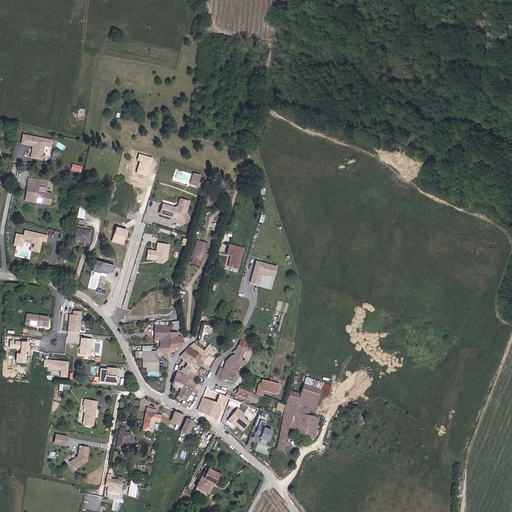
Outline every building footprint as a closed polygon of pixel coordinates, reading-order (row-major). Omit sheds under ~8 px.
[(46,155),(43,154),(45,145),(51,147),(52,140),(23,134),(22,144),(33,146),(30,158),(42,160),(45,161),(46,155)] [(152,158),(142,155),(140,155),(138,160),(141,161),(137,173),(147,176),(152,158)] [(82,166),(73,164),(71,170),(81,172),(82,166)] [(197,183),(199,176),(193,174),(189,186),(196,188),(197,183)] [(46,182),(37,180),(27,179),(24,198),(35,200),(35,199),(39,199),(38,205),(41,205),(49,206),(51,194),(44,193),(39,192),(36,192),(37,185),(45,186),(46,186),(46,182)] [(36,192),(39,192),(44,193),(45,186),(37,185),(36,192)] [(185,215),(189,203),(179,200),(177,208),(175,209),(162,205),(159,214),(171,218),(172,217),(175,218),(180,226),(188,222),(185,215)] [(128,231),(117,227),(112,241),(123,245),(128,231)] [(74,240),(88,242),(90,231),(76,229),(74,240)] [(41,245),(42,241),(46,242),(47,236),(25,231),(24,236),(17,234),(15,239),(14,245),(22,247),(23,241),(32,243),(31,250),(39,252),(41,245)] [(197,250),(194,258),(204,260),(208,261),(210,255),(206,254),(208,246),(197,243),(195,250),(197,250)] [(165,260),(168,246),(156,244),(155,252),(147,251),(145,259),(153,261),(155,263),(161,264),(165,260)] [(228,267),(236,269),(242,248),(230,245),(228,253),(233,255),(232,257),(231,257),(228,267)] [(194,258),(193,263),(202,266),(204,260),(194,258)] [(115,266),(97,261),(95,267),(94,270),(109,275),(110,271),(113,272),(115,266)] [(265,263),(257,261),(251,282),(259,284),(262,273),(274,276),(277,267),(265,263)] [(38,326),(46,327),(47,317),(25,314),(24,324),(29,324),(29,327),(38,328),(38,326)] [(73,315),(70,314),(68,331),(80,332),(81,315),(73,315)] [(156,322),(152,322),(152,339),(160,339),(160,347),(158,347),(155,347),(155,352),(159,356),(165,352),(169,352),(169,348),(169,340),(163,340),(163,338),(160,338),(160,332),(155,332),(156,322)] [(166,332),(166,323),(156,323),(156,322),(155,332),(160,332),(166,332)] [(169,340),(169,348),(174,348),(181,348),(181,338),(177,338),(177,334),(166,334),(166,332),(160,332),(160,338),(163,338),(163,340),(169,340)] [(229,341),(233,338),(230,335),(224,340),(227,345),(230,343),(229,341)] [(93,339),(81,338),(80,354),(92,355),(93,339)] [(28,342),(22,341),(10,340),(10,348),(21,349),(21,354),(17,353),(16,362),(26,363),(27,355),(29,355),(30,342),(28,342)] [(207,368),(211,359),(207,356),(209,354),(211,356),(214,353),(210,350),(211,348),(208,346),(203,352),(200,351),(194,344),(189,348),(200,358),(198,361),(203,364),(207,368)] [(185,352),(195,363),(197,360),(198,361),(200,358),(189,348),(185,352)] [(223,368),(229,371),(235,374),(238,368),(240,363),(244,352),(236,349),(236,351),(233,352),(235,354),(227,361),(223,368)] [(196,363),(195,363),(185,352),(179,358),(184,362),(191,368),(192,367),(198,371),(199,370),(193,366),(196,363)] [(150,355),(134,354),(134,358),(141,359),(141,369),(145,369),(156,369),(156,360),(150,360),(150,355)] [(48,369),(61,371),(60,376),(67,377),(67,371),(68,369),(68,362),(45,360),(44,366),(48,367),(48,369)] [(203,364),(198,361),(197,360),(195,363),(196,363),(193,366),(199,370),(203,364)] [(186,378),(188,373),(194,376),(198,371),(192,367),(191,368),(184,362),(180,368),(178,367),(176,374),(186,378)] [(225,380),(229,371),(223,368),(223,369),(220,368),(216,377),(225,380)] [(107,382),(116,383),(117,383),(118,379),(116,379),(117,376),(108,376),(108,369),(101,369),(100,381),(107,382)] [(232,383),(235,374),(229,371),(225,380),(232,383)] [(188,373),(186,378),(185,379),(190,382),(194,376),(188,373)] [(195,384),(190,382),(185,379),(186,378),(176,374),(171,386),(180,390),(183,384),(192,389),(195,384)] [(306,377),(303,385),(320,391),(320,393),(329,396),(331,389),(330,386),(306,377)] [(277,393),(278,384),(268,382),(261,380),(260,386),(258,385),(257,390),(264,391),(277,393)] [(183,384),(180,390),(176,398),(184,402),(190,392),(192,389),(183,384)] [(298,413),(300,407),(310,410),(313,411),(320,393),(320,391),(303,385),(300,394),(290,391),(286,403),(281,432),(287,433),(289,426),(289,424),(295,425),(294,428),(292,435),(296,436),(297,434),(313,438),(319,419),(308,416),(298,413)] [(257,397),(238,388),(235,395),(254,404),(257,397)] [(225,408),(229,399),(229,397),(226,396),(220,394),(217,402),(203,397),(197,411),(216,419),(221,407),(225,408)] [(96,403),(83,401),(82,408),(85,408),(82,426),(92,428),(96,403)] [(300,407),(298,413),(308,416),(310,410),(300,407)] [(236,427),(237,425),(244,430),(250,423),(244,417),(245,416),(241,413),(242,411),(238,408),(228,421),(231,424),(236,427)] [(169,423),(177,427),(181,416),(173,413),(169,423)] [(153,422),(160,424),(161,418),(155,417),(145,415),(142,433),(151,434),(153,422)] [(187,419),(180,433),(186,435),(193,422),(187,419)] [(270,441),(274,431),(264,427),(266,422),(262,421),(257,434),(262,436),(261,438),(270,441)] [(282,450),(287,433),(281,432),(276,448),(282,450)] [(128,445),(130,436),(119,434),(116,451),(125,453),(126,444),(128,445)] [(52,447),(64,448),(65,439),(54,438),(52,447)] [(86,465),(88,450),(79,449),(77,459),(69,465),(75,473),(86,465)] [(202,476),(196,487),(206,492),(211,482),(215,483),(219,475),(209,469),(205,477),(202,476)] [(110,483),(110,479),(107,478),(105,490),(119,493),(120,485),(110,483)] [(128,496),(135,497),(138,481),(130,480),(128,496)] [(211,482),(206,492),(209,493),(215,483),(211,482)]
